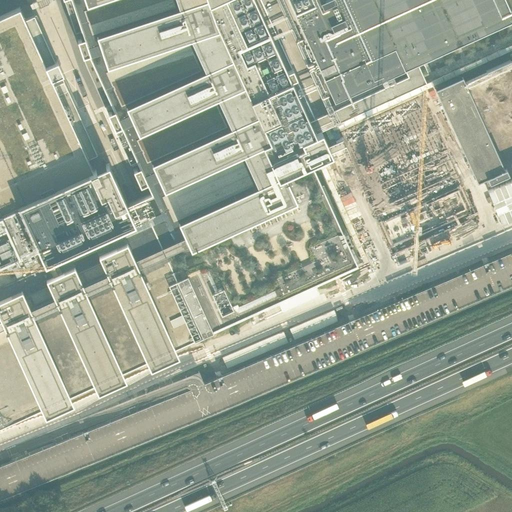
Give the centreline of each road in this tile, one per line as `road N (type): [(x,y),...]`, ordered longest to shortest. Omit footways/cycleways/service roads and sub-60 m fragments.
road 1 (motorway): [(511,330),(112,511)]
road 2 (motorway): [(166,511),(511,356)]
